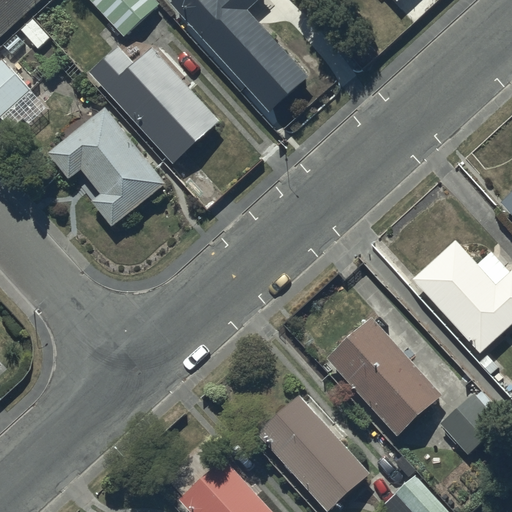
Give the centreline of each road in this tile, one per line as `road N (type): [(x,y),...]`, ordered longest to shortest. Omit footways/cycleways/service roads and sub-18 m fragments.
road 1 (residential): [(134,375),(511,31)]
road 2 (residential): [(134,375),(0,223)]
road 3 (residential): [(0,496),(134,375)]
